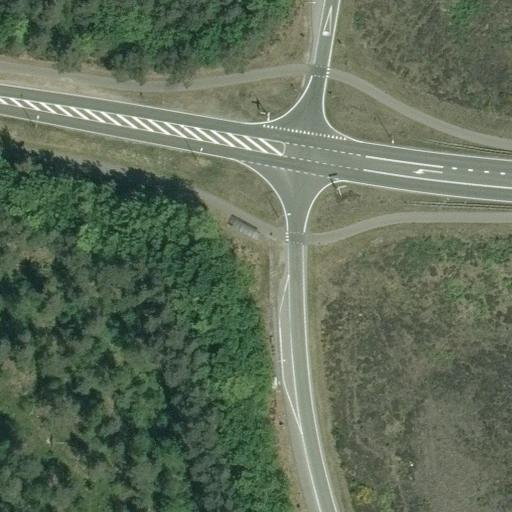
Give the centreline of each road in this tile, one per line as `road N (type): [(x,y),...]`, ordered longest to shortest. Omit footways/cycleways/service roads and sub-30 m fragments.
road 1 (motorway): [(303,153),(291,314),(300,410),(324,511)]
road 2 (tertiary): [(0,99),(303,153)]
road 3 (secondary): [(511,181),(303,153)]
road 4 (motorway): [(331,0),(303,153)]
